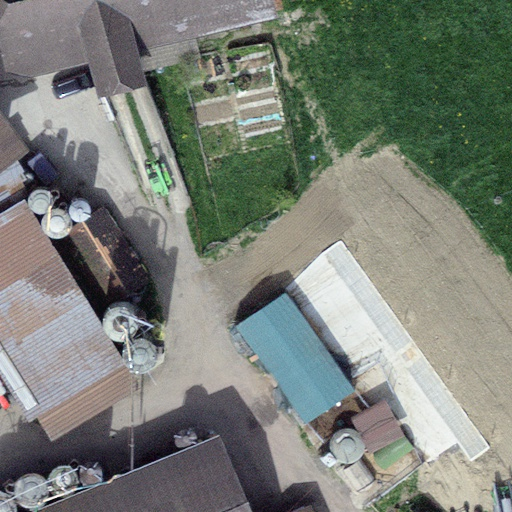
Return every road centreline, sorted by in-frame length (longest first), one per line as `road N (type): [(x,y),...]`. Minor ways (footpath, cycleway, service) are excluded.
road 1 (track): [(0,430),(58,459),(240,358),(98,115)]
road 2 (track): [(392,511),(240,358)]
